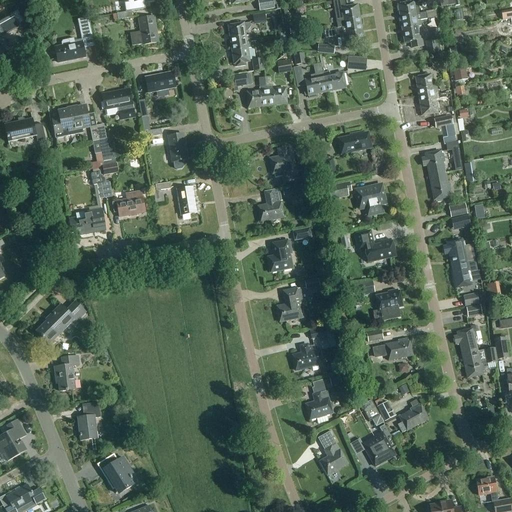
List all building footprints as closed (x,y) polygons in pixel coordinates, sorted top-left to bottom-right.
[(130,3),(131,12),(145,10),(144,1),(151,0),(150,0),(135,0),(136,2),(130,3)] [(269,0),(258,2),(259,12),(274,10),(272,0),(269,0)] [(333,2),(337,29),(361,25),(357,6),(346,8),(344,0),(333,2)] [(398,5),(401,24),(420,21),(427,20),(426,13),(419,14),(418,9),(415,9),(414,3),(398,5)] [(117,15),(118,21),(132,18),(131,12),(117,15)] [(252,17),(253,24),(265,22),(264,15),(252,17)] [(158,44),(154,18),(138,20),(140,33),(130,35),(132,47),(142,45),(142,46),(158,44)] [(1,37),(12,31),(6,20),(0,23),(0,35),(1,37)] [(420,21),(401,24),(404,44),(411,43),(412,49),(423,47),(422,40),(420,40),(418,28),(421,28),(420,21)] [(228,27),(231,46),(250,43),(249,37),(246,37),(244,24),(228,27)] [(361,25),(337,29),(334,30),(335,36),(340,35),(342,48),(348,46),(348,47),(364,44),(361,25)] [(55,49),(58,64),(85,58),(82,43),(75,44),(74,39),(63,41),(61,44),(62,47),(55,49)] [(426,43),(428,56),(438,54),(436,41),(426,43)] [(250,43),(231,46),(234,65),(235,65),(236,68),(245,67),(245,64),(250,63),(248,50),(251,50),(250,43)] [(318,54),(333,56),(334,47),(318,46),(318,54)] [(294,56),(296,66),(305,64),(304,54),(294,56)] [(347,70),(356,71),(357,59),(348,59),(347,70)] [(252,62),(254,72),(264,71),(263,60),(252,62)] [(278,64),(279,74),(291,72),(289,62),(278,64)] [(327,93),(323,74),(321,64),(320,65),(320,66),(314,67),(316,75),(310,77),(311,80),(305,82),(306,87),(303,88),(305,96),(308,96),(308,97),(309,97),(309,99),(316,98),(315,96),(327,93)] [(467,80),(465,69),(452,71),(455,82),(467,80)] [(329,73),(323,74),(327,93),(346,89),(343,74),(330,76),(329,73)] [(145,79),(148,94),(176,89),(173,74),(145,79)] [(249,75),(234,78),(235,88),(251,85),(249,75)] [(416,78),(419,97),(438,94),(437,88),(433,88),(431,76),(416,78)] [(437,84),(441,94),(446,91),(442,82),(437,84)] [(465,96),(463,87),(455,89),(457,97),(465,96)] [(268,107),(266,88),(259,89),(260,92),(247,93),(248,109),(268,107)] [(272,88),(266,88),(268,107),(287,105),(285,90),(272,91),(272,88)] [(118,108),(120,121),(135,118),(129,90),(102,96),(105,111),(118,108)] [(438,94),(419,97),(422,117),(438,114),(435,101),(439,101),(438,94)] [(145,133),(146,133),(150,132),(144,101),(138,102),(142,118),(145,133)] [(88,128),(87,123),(89,122),(86,107),(58,113),(60,120),(52,122),(56,139),(83,134),(82,129),(88,128)] [(459,112),(460,119),(468,118),(467,111),(459,112)] [(4,126),(9,149),(10,149),(9,143),(36,137),(37,142),(45,141),(42,125),(34,126),(31,114),(30,114),(32,120),(4,126)] [(456,125),(454,117),(450,118),(434,121),(436,129),(456,125)] [(104,126),(96,127),(101,152),(107,151),(105,140),(106,140),(104,126)] [(101,152),(96,127),(90,128),(97,164),(103,163),(101,152)] [(161,130),(150,132),(146,133),(147,139),(162,136),(161,130)] [(341,155),(371,149),(368,134),(362,135),(362,133),(350,136),(350,138),(338,140),(338,141),(341,155)] [(168,137),(172,163),(174,163),(175,169),(177,171),(182,170),(183,168),(182,162),(188,161),(187,160),(189,159),(190,157),(190,154),(188,153),(186,153),(183,135),(168,137)] [(452,151),(455,172),(462,171),(457,144),(446,145),(447,152),(452,151)] [(270,160),(273,175),(274,175),(275,176),(276,178),(278,178),(283,177),(284,183),(298,180),(291,151),(286,152),(285,149),(278,151),(279,158),(270,160)] [(427,166),(430,177),(445,174),(442,164),(444,163),(443,155),(441,155),(440,153),(425,156),(426,159),(422,160),(423,167),(427,166)] [(324,162),(327,176),(335,174),(332,160),(324,162)] [(103,166),(105,176),(118,174),(116,164),(103,166)] [(476,182),(474,164),(464,166),(467,184),(476,182)] [(302,171),(305,184),(312,183),(309,169),(302,171)] [(105,199),(102,179),(100,173),(91,175),(93,186),(97,186),(100,200),(105,199)] [(445,174),(430,177),(434,201),(435,201),(436,202),(437,203),(442,203),(442,201),(442,199),(449,198),(449,195),(451,195),(449,185),(447,185),(445,174)] [(43,177),(44,185),(56,183),(55,175),(43,177)] [(105,178),(102,179),(105,199),(111,198),(109,183),(106,184),(105,178)] [(159,195),(158,192),(171,190),(170,184),(150,187),(151,196),(159,195)] [(348,192),(350,191),(349,185),(329,189),(332,200),(349,196),(348,192)] [(358,199),(356,199),(357,207),(359,206),(360,209),(367,207),(368,216),(381,213),(380,205),(384,204),(381,187),(356,193),(358,199)] [(177,191),(181,217),(196,214),(192,188),(177,191)] [(258,208),(261,223),(283,218),(278,190),(265,192),(267,206),(258,208)] [(118,213),(119,218),(145,213),(141,192),(126,195),(127,201),(112,204),(114,214),(118,213)] [(35,199),(36,207),(51,204),(50,196),(35,199)] [(449,208),(451,218),(467,215),(464,205),(449,208)] [(73,220),(73,219),(69,220),(72,234),(79,233),(80,236),(105,231),(102,216),(101,210),(76,215),(76,219),(73,220)] [(467,217),(451,221),(453,231),(469,227),(467,217)] [(293,233),(295,242),(311,239),(309,230),(293,233)] [(357,235),(360,250),(364,249),(368,264),(396,257),(393,243),(392,243),(391,241),(381,243),(381,245),(374,247),(370,232),(357,235)] [(348,245),(346,236),(340,237),(342,246),(348,245)] [(475,261),(471,246),(465,247),(464,243),(462,243),(462,241),(447,244),(447,247),(443,248),(445,255),(449,254),(451,266),(466,263),(475,261)] [(275,258),(268,259),(270,274),(292,269),(290,255),(291,255),(289,242),(272,245),(275,258)] [(466,263),(451,266),(456,289),(471,286),(470,283),(472,283),(470,273),(477,272),(475,261),(466,263)] [(305,282),(306,291),(320,288),(318,280),(305,282)] [(351,287),(353,297),(374,293),(372,283),(351,287)] [(498,284),(487,285),(489,293),(499,291),(498,284)] [(300,305),(303,305),(300,289),(283,293),(285,302),(286,301),(287,306),(277,308),(280,323),(302,318),(300,305)] [(387,293),(388,295),(376,298),(379,312),(381,312),(382,317),(381,317),(381,319),(382,319),(383,322),(399,318),(397,309),(402,308),(399,293),(398,293),(398,291),(387,293)] [(463,297),(465,308),(479,305),(477,295),(463,297)] [(77,323),(86,314),(75,303),(66,312),(61,306),(50,317),(51,318),(36,333),(52,349),(53,349),(49,345),(60,335),(58,333),(62,329),(63,330),(73,319),(77,323)] [(466,309),(468,318),(482,316),(480,306),(466,309)] [(325,330),(310,333),(311,340),(319,338),(320,340),(334,337),(331,327),(324,328),(325,330)] [(460,344),(462,356),(477,352),(475,342),(477,341),(475,333),(478,333),(476,327),(470,328),(471,331),(457,334),(458,337),(454,338),(456,345),(460,344)] [(366,335),(368,343),(383,340),(381,332),(366,335)] [(494,340),(497,360),(508,359),(505,339),(494,340)] [(388,355),(389,361),(412,356),(409,341),(408,342),(408,340),(397,342),(398,344),(372,349),(374,358),(388,355)] [(312,370),(313,372),(319,371),(318,369),(323,368),(319,351),(315,352),(314,347),(308,348),(308,346),(300,347),(302,355),(292,357),(296,372),(310,369),(310,371),(312,370)] [(477,352),(462,356),(468,379),(484,375),(481,362),(486,361),(486,365),(497,363),(495,349),(477,352)] [(75,391),(72,367),(79,366),(78,358),(62,359),(63,367),(55,368),(56,380),(58,380),(60,393),(75,391)] [(316,419),(318,425),(327,423),(326,416),(332,414),(326,392),(313,396),(315,403),(306,406),(310,421),(316,419)] [(383,405),(380,400),(374,403),(384,423),(395,417),(387,403),(383,405)] [(380,417),(371,401),(362,406),(364,411),(362,413),(368,423),(380,417)] [(120,407),(114,402),(110,407),(116,412),(120,407)] [(397,426),(402,434),(428,420),(420,407),(419,405),(410,410),(410,412),(400,418),(402,423),(397,426)] [(77,418),(80,442),(98,440),(95,419),(101,419),(99,410),(86,411),(87,417),(77,418)] [(0,466),(26,452),(20,440),(26,437),(17,421),(7,427),(10,433),(0,437),(0,454),(1,457),(5,455),(8,461),(0,466)] [(382,434),(369,441),(375,450),(367,454),(375,468),(395,456),(391,450),(396,447),(385,427),(380,430),(382,434)] [(363,438),(352,443),(356,454),(367,450),(363,438)] [(320,463),(327,476),(347,465),(340,452),(335,454),(331,448),(325,452),(328,458),(320,463)] [(97,466),(109,482),(107,483),(113,491),(115,490),(119,495),(134,484),(130,479),(131,478),(129,476),(129,477),(122,468),(126,465),(121,458),(116,462),(111,455),(97,466)] [(476,482),(478,497),(491,495),(492,504),(493,504),(494,511),(511,511),(511,509),(510,500),(498,503),(496,494),(494,479),(476,482)] [(10,505),(4,509),(5,511),(15,511),(36,501),(38,505),(46,501),(39,489),(32,493),(27,485),(20,489),(20,490),(6,498),(10,505)] [(460,511),(460,509),(452,510),(450,502),(440,504),(440,506),(430,507),(430,511),(460,511)]
